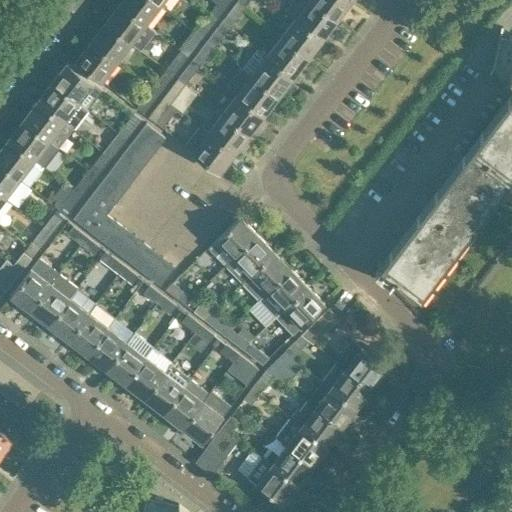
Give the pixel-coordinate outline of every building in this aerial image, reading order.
[(162,5),(155,0),(121,0),(120,3),(147,24),(162,5)] [(217,17),(230,0),(218,0),(210,11),(217,17)] [(244,8),(250,0),(238,0),(237,2),(244,8)] [(337,19),(311,0),(291,0),(284,9),(295,17),(322,38),(337,19)] [(352,1),(350,0),(311,0),(337,19),(352,1)] [(230,27),(244,8),(237,2),(222,21),(230,27)] [(423,19),(428,9),(416,2),(410,12),(423,19)] [(133,43),(147,24),(120,3),(105,22),(133,43)] [(203,36),(217,17),(210,11),(195,30),(203,36)] [(322,38),(295,17),(280,36),(308,57),(322,38)] [(215,46),(230,27),(222,21),(207,40),(215,46)] [(118,62),(133,43),(105,22),(91,41),(118,62)] [(511,173),(511,36),(508,36),(508,40),(500,38),(503,26),(501,25),(492,62),(491,66),(488,70),(506,84),(511,77),(511,99),(386,263),(385,263),(384,264),(421,293),(511,173)] [(188,55),(203,36),(195,30),(181,49),(188,55)] [(308,57),(280,36),(265,55),(293,76),(308,57)] [(200,65),(215,46),(207,40),(193,59),(200,65)] [(103,81),(118,62),(91,41),(76,60),(103,81)] [(173,74),(188,55),(181,49),(166,68),(173,74)] [(293,76),(265,55),(251,74),(279,95),(293,76)] [(186,84),(200,65),(193,59),(178,78),(186,84)] [(96,82),(68,60),(52,81),(80,102),(88,92),(97,98),(104,88),(96,82)] [(279,95),(251,74),(241,66),(227,85),(236,92),(264,114),(279,95)] [(159,93),(173,74),(166,68),(151,87),(159,93)] [(171,103),(186,84),(178,78),(164,97),(171,103)] [(52,81),(38,100),(65,121),(75,129),(90,109),(80,102),(52,81)] [(144,112),(159,93),(151,87),(136,107),(144,112)] [(264,114),(236,92),(222,111),(249,133),(264,114)] [(156,122),(171,103),(164,97),(148,116),(156,122)] [(51,140),(65,121),(38,100),(23,119),(51,140)] [(249,133),(222,111),(207,130),(235,152),(249,133)] [(124,125),(119,132),(126,138),(132,131),(142,118),(135,112),(124,125)] [(36,159),(51,140),(23,119),(8,138),(36,159)] [(158,147),(165,137),(147,122),(139,132),(158,147)] [(235,152),(207,130),(207,131),(200,126),(186,145),(220,171),(235,152)] [(119,132),(104,151),(111,157),(126,138),(119,132)] [(151,156),(158,147),(139,132),(132,142),(151,156)] [(0,162),(21,179),(22,178),(36,159),(8,138),(0,147),(0,162)] [(143,166),(151,156),(132,142),(124,151),(143,166)] [(101,170),(111,157),(104,151),(94,164),(101,170)] [(143,166),(124,151),(117,160),(136,175),(143,166)] [(129,185),(136,175),(117,160),(110,170),(129,185)] [(21,179),(0,162),(0,192),(6,198),(7,197),(16,204),(31,184),(22,178),(21,179)] [(121,194),(129,185),(110,170),(102,180),(121,194)] [(81,195),(93,181),(85,175),(73,189),(81,195)] [(121,194),(102,180),(95,189),(114,204),(121,194)] [(72,207),(81,195),(73,189),(64,201),(72,207)] [(107,213),(114,204),(95,189),(73,217),(92,232),(106,213),(107,213)] [(51,233),(62,219),(55,212),(44,227),(51,233)] [(116,220),(107,213),(106,213),(92,232),(101,239),(116,220)] [(226,264),(257,234),(239,216),(216,239),(217,240),(209,247),(226,264)] [(111,246),(125,228),(116,220),(101,239),(111,246)] [(87,235),(74,225),(67,232),(81,243),(87,235)] [(41,245),(51,233),(44,227),(34,239),(41,245)] [(120,254),(135,235),(125,228),(111,246),(120,254)] [(242,282),(274,251),(257,234),(226,264),(242,282)] [(100,245),(87,235),(81,243),(94,253),(100,245)] [(130,261),(144,242),(135,235),(120,254),(130,261)] [(139,268),(154,249),(144,242),(130,261),(139,268)] [(149,275),(163,257),(154,249),(139,268),(149,275)] [(21,271),(32,257),(24,250),(14,263),(13,264),(21,271)] [(125,264),(106,250),(100,258),(119,273),(125,264)] [(259,299),(291,268),(274,251),(242,282),(259,299)] [(30,308),(59,271),(40,257),(32,266),(11,293),(30,308)] [(175,266),(163,257),(149,275),(160,285),(175,266)] [(0,284),(6,289),(21,271),(13,264),(14,263),(8,258),(0,267),(0,284)] [(138,275),(125,264),(119,273),(132,283),(138,275)] [(276,316),(307,285),(291,268),(259,299),(276,316)] [(50,323),(70,296),(51,281),(59,272),(59,271),(30,308),(50,323)] [(184,290),(173,281),(166,288),(178,298),(184,290)] [(164,294),(150,284),(144,291),(158,302),(164,294)] [(301,326),(325,303),(307,285),(276,316),(292,333),(300,326),(301,326)] [(69,338),(96,302),(79,288),(72,297),(70,296),(50,323),(69,338)] [(176,304),(164,294),(158,302),(171,312),(176,304)] [(88,353),(109,326),(108,325),(115,316),(96,302),(69,338),(88,353)] [(206,319),(212,311),(200,303),(194,310),(206,319)] [(312,344),(340,317),(329,307),(302,334),(312,344)] [(231,326),(212,311),(206,319),(225,334),(231,326)] [(202,324),(188,313),(182,321),(196,331),(202,324)] [(209,341),(214,333),(202,324),(196,331),(209,341)] [(107,367),(128,340),(109,326),(88,353),(107,367)] [(250,341),(231,326),(225,334),(244,349),(250,341)] [(135,331),(128,340),(107,367),(126,382),(147,355),(146,354),(153,345),(135,331)] [(302,347),(295,340),(285,350),(292,357),(302,347)] [(270,356),(250,341),(244,349),(263,363),(270,356)] [(240,353),(227,342),(221,350),(234,361),(240,353)] [(361,346),(345,366),(372,386),(387,366),(361,346)] [(283,366),(292,357),(285,350),(267,368),(275,374),(279,377),(286,369),(283,366)] [(253,363),(240,353),(234,361),(247,371),(253,363)] [(146,397),(166,370),(147,355),(126,382),(146,397)] [(372,386),(345,366),(344,367),(336,361),(323,379),(358,406),(372,386)] [(186,385),(185,384),(191,377),(172,363),(166,370),(146,397),(165,412),(186,385)] [(261,376),(252,386),(260,392),(268,382),(261,376)] [(184,426),(205,399),(204,399),(210,392),(191,377),(185,384),(186,385),(165,412),(184,426)] [(358,406),(323,379),(308,398),(343,425),(358,406)] [(252,404),(260,392),(252,386),(244,397),(252,404)] [(0,407),(9,397),(0,390),(0,407)] [(0,419),(4,423),(18,404),(9,397),(0,407),(0,419)] [(343,425),(308,398),(300,409),(297,408),(291,416),(328,444),(343,425)] [(203,441),(224,414),(205,399),(184,426),(203,441)] [(14,430),(28,411),(18,404),(4,423),(14,430)] [(238,420),(231,415),(231,414),(223,425),(231,431),(238,420)] [(328,444),(291,416),(276,435),(286,443),(313,463),(328,444)] [(223,425),(207,445),(224,458),(239,438),(231,431),(223,425)] [(0,427),(0,456),(14,438),(0,427)] [(313,463),(286,443),(278,453),(272,449),(265,457),(299,483),(313,463)] [(299,483),(265,457),(265,458),(262,456),(248,475),(256,482),(284,503),(299,483)] [(190,511),(180,504),(178,506),(163,502),(164,499),(156,497),(155,501),(148,499),(151,488),(150,488),(143,511),(190,511)]
